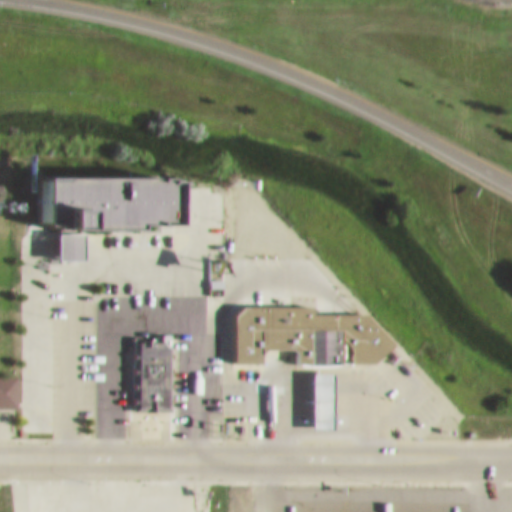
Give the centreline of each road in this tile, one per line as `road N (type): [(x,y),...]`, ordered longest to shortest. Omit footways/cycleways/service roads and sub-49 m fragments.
road 1 (tertiary): [(0,448),(511,448)]
road 2 (motorway): [(84,0),(257,51),(511,177)]
